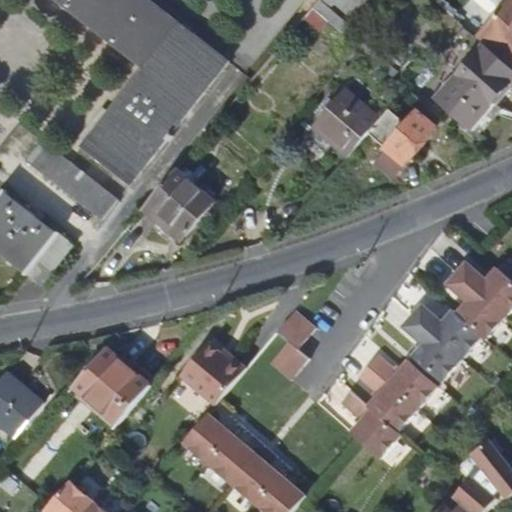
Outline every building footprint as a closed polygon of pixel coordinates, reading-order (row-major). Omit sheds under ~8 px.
[(53,0),(144,72),(109,116),(84,147),(82,149),(130,186),(229,63),(204,43),(194,55),(124,0),(53,0)] [(124,0),(194,55),(204,43),(149,0),(124,0)] [(511,2),(478,40),(511,69),(511,2)] [(319,29),(327,20),(313,8),(306,17),(319,29)] [(511,91),(511,87),(483,60),(441,104),(474,134),(511,91)] [(315,128),(349,159),(370,135),(382,121),(347,91),(315,128)] [(411,122),(395,107),(382,121),(370,135),(387,151),(375,163),(393,179),(438,129),(419,114),(411,122)] [(77,142),(84,147),(109,116),(102,110),(77,142)] [(26,160),(71,195),(87,174),(82,171),(42,140),(26,160)] [(86,166),(82,171),(87,174),(71,195),(81,203),(101,218),(117,198),(99,185),(103,179),(86,166)] [(215,202),(178,170),(150,203),(175,224),(169,231),(182,241),(215,202)] [(0,245),(32,271),(59,236),(6,194),(0,200),(0,245)] [(144,210),(169,231),(175,224),(150,203),(144,210)] [(61,233),(59,236),(32,271),(29,275),(29,276),(42,286),(75,243),(61,233)] [(457,275),(507,319),(511,312),(511,282),(504,276),(496,270),(489,278),(484,278),(467,263),(457,275)] [(457,315),(483,338),(487,341),(507,319),(457,275),(447,286),(464,300),(464,307),(457,315)] [(483,338),(457,315),(453,311),(445,320),(439,320),(423,305),(413,317),(463,361),(483,338)] [(317,328),(296,311),(287,322),(308,339),(313,333),(317,328)] [(463,361),(413,317),(403,328),(420,343),(420,348),(412,357),(442,384),(463,361)] [(308,339),(287,322),(278,332),(290,342),(299,349),(303,344),(308,339)] [(310,359),(299,349),(290,342),(281,353),(301,370),(306,364),(310,359)] [(181,376),(217,406),(248,368),(240,362),(233,356),(230,360),(209,343),(181,376)] [(74,387),(120,426),(153,387),(107,349),(74,387)] [(301,370),(281,353),(272,363),(292,381),(297,375),(301,370)] [(439,387),(409,361),(401,370),(395,370),(378,355),(368,366),(419,411),(439,387)] [(369,408),(399,434),(419,411),(368,366),(358,377),(375,393),(377,399),(369,408)] [(41,406),(7,374),(1,382),(0,382),(0,427),(14,440),(41,406)] [(369,408),(352,393),(342,404),(359,419),(359,425),(351,434),(382,460),(402,437),(399,434),(369,408)] [(227,429),(209,414),(184,444),(209,465),(234,435),(227,429)] [(248,447),(234,435),(209,465),(233,485),(258,455),(248,447)] [(511,495),(511,466),(492,441),(474,456),(485,470),(476,480),(473,478),(456,499),(471,511),(489,511),(499,500),(497,497),(506,488),(511,495)] [(269,465),(258,455),(233,485),(257,506),(282,476),(269,465)] [(288,481),(282,476),(257,506),(264,511),(294,511),(307,497),(288,481)] [(66,489),(52,505),(46,511),(86,511),(95,503),(72,483),(66,489)] [(105,511),(95,503),(86,511),(105,511)]
